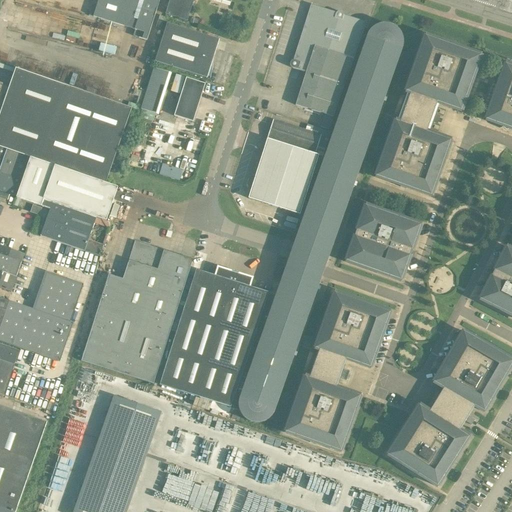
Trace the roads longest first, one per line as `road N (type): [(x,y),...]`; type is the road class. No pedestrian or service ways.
road 1 (unclassified): [(200,222),(271,0)]
road 2 (unknown): [(0,33),(131,73)]
